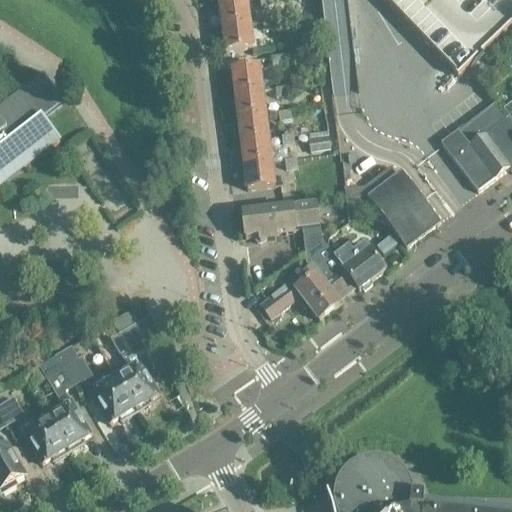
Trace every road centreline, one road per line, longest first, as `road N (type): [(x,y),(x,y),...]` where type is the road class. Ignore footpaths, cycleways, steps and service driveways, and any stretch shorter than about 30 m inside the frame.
road 1 (residential): [(277,401),(228,269),(197,59),(178,0)]
road 2 (tertiary): [(277,401),(511,227)]
